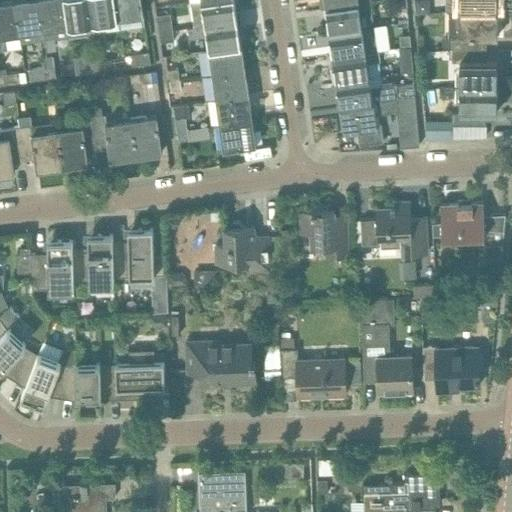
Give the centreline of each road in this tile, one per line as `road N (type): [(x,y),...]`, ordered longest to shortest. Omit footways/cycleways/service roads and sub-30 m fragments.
road 1 (residential): [(511,424),(161,437)]
road 2 (residential): [(0,218),(298,177)]
road 3 (residential): [(298,177),(511,162)]
road 4 (residential): [(273,0),(298,177)]
road 5 (residential): [(161,437),(38,443),(0,426)]
